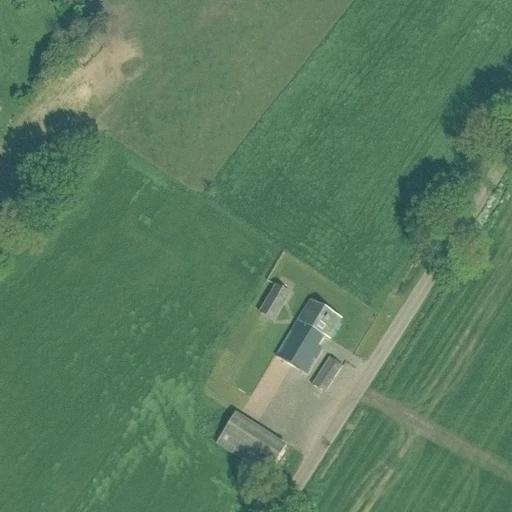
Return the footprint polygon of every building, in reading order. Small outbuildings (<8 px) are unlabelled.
[(292,295),(277,286),(259,314),(275,323),(292,295)] [(183,317),(200,342),(224,326),(208,301),(183,317)] [(329,342),(341,322),(310,303),(298,323),(277,358),(261,349),(237,391),(259,404),(266,393),(278,400),(296,370),(307,376),(328,341),(329,342)] [(343,367),(331,358),(312,386),(325,394),(343,367)] [(289,447),(238,415),(217,447),(269,479),(289,447)]
